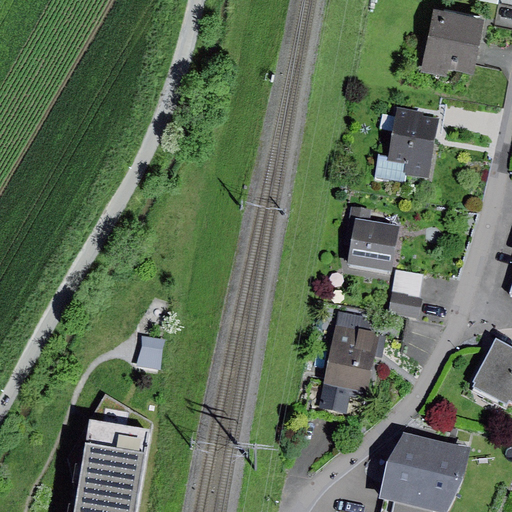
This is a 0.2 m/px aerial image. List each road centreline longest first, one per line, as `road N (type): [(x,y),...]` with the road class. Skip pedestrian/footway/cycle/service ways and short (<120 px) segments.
road 1 (residential): [(294,511),(405,409),(466,318),(511,112)]
road 2 (residential): [(0,411),(147,151),(180,72),(197,0)]
